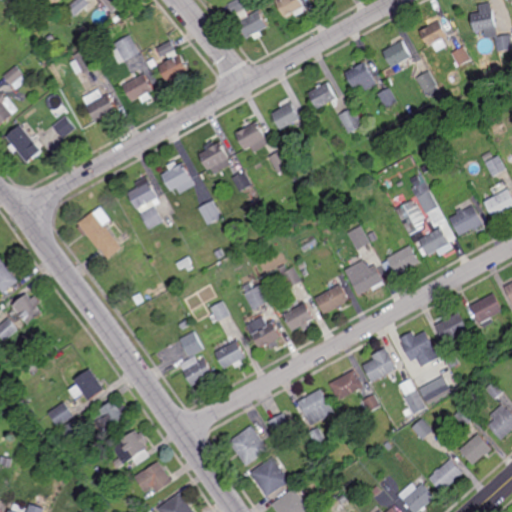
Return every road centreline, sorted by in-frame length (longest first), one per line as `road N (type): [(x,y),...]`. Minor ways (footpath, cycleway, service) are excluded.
road 1 (residential): [(22,210),(397,0)]
road 2 (residential): [(0,183),(237,511)]
road 3 (residential): [(181,431),(511,247)]
